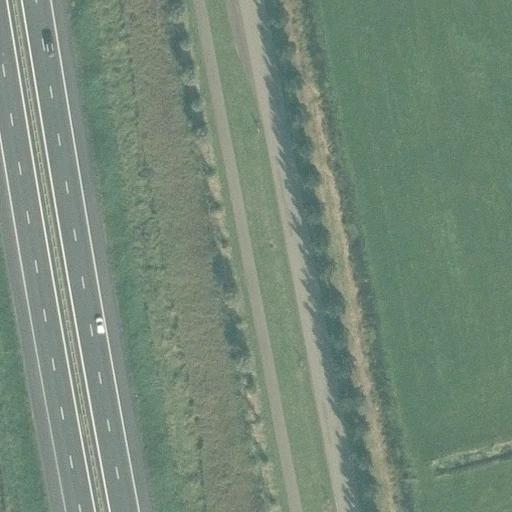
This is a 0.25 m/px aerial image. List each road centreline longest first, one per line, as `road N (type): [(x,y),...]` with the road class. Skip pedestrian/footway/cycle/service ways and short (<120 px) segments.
road 1 (tertiary): [(352,511),(254,0)]
road 2 (motorway): [(138,511),(49,0)]
road 3 (motorway): [(0,72),(75,511)]
